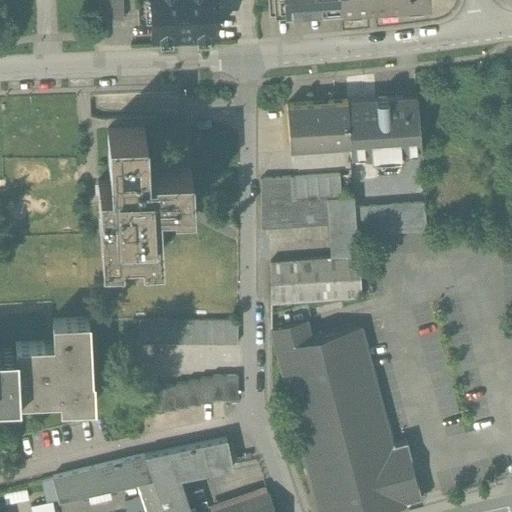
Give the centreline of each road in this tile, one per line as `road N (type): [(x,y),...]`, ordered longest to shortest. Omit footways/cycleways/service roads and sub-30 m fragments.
road 1 (residential): [(259,422),(251,357),(252,62)]
road 2 (residential): [(0,472),(259,422)]
road 3 (residential): [(252,62),(0,75)]
road 4 (residential): [(481,31),(252,62)]
